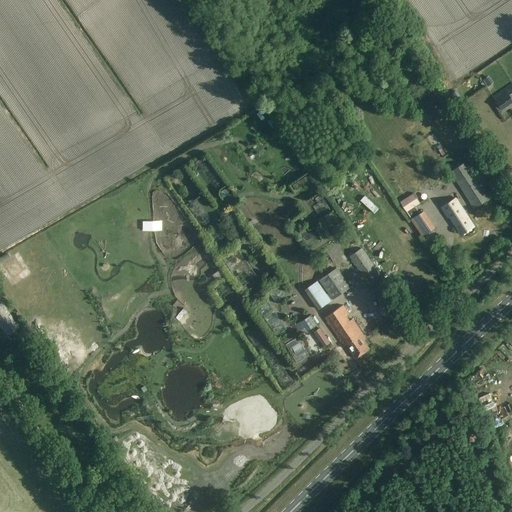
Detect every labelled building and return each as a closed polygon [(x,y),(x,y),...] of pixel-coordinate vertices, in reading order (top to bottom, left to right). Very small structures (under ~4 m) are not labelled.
[(511,83),(493,97),(502,110),(511,102),(511,83)] [(474,208),(491,197),(467,161),(450,171),(474,208)] [(220,190),(227,184),(209,162),(201,168),(220,190)] [(373,170),(368,174),(373,181),(378,178),(373,170)] [(407,215),(420,206),(413,196),(400,205),(407,215)] [(462,234),(474,226),(456,198),(442,207),(448,217),(450,216),(462,234)] [(436,228),(424,210),(411,219),(422,237),(436,228)] [(232,224),(240,220),(235,211),(227,216),(232,224)] [(399,302),(362,246),(349,256),(379,301),(387,296),(393,306),(399,302)] [(333,300),(351,287),(337,267),(319,279),(333,300)] [(318,310),(332,301),(318,280),(304,290),(318,310)] [(250,297),(260,291),(259,289),(261,288),(259,285),(257,287),(256,285),(246,292),(250,297)] [(18,327),(5,308),(6,308),(2,301),(0,302),(0,325),(7,335),(18,327)] [(356,358),(370,348),(364,340),(366,339),(352,319),(350,321),(346,315),(349,314),(343,305),(325,317),(344,346),(346,344),(356,358)] [(318,324),(311,314),(301,321),(307,331),(318,324)] [(330,342),(320,328),(314,332),(323,346),(330,342)] [(319,350),(310,335),(305,338),(313,353),(319,350)] [(295,358),(306,351),(300,342),(290,348),(295,358)] [(336,352),(331,344),(324,348),(329,357),(336,352)] [(363,360),(374,352),(371,348),(360,356),(363,360)]
